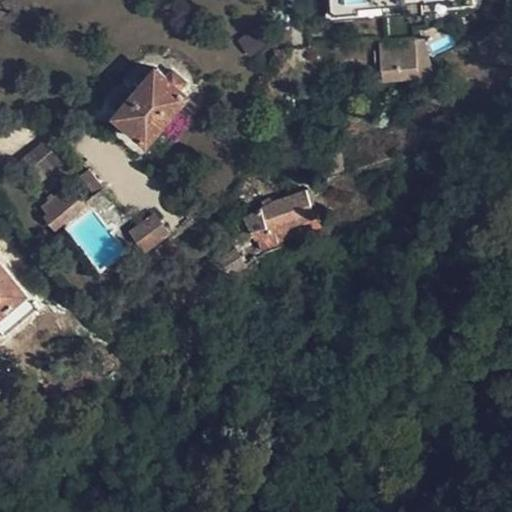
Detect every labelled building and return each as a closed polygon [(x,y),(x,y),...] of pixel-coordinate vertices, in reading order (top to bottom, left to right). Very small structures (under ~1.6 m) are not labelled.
[(329,0),(331,17),(475,5),(475,0),(329,0)] [(419,44),(384,45),(385,73),(421,71),(419,44)] [(426,44),(419,44),(421,71),(385,73),(385,83),(440,80),(426,44)] [(134,85),(129,90),(125,86),(108,105),(148,142),(188,95),(158,68),(139,88),(134,85)] [(34,178),(59,166),(48,142),(23,154),(34,178)] [(81,176),(95,193),(102,187),(89,170),(81,176)] [(47,214),(44,216),(56,229),(87,203),(75,187),(68,193),(65,189),(43,207),(47,214)] [(258,236),(316,214),(307,189),(274,201),(247,217),(258,236)] [(155,212),(132,230),(146,249),(170,231),(155,212)] [(0,262),(0,314),(26,293),(0,262)]
